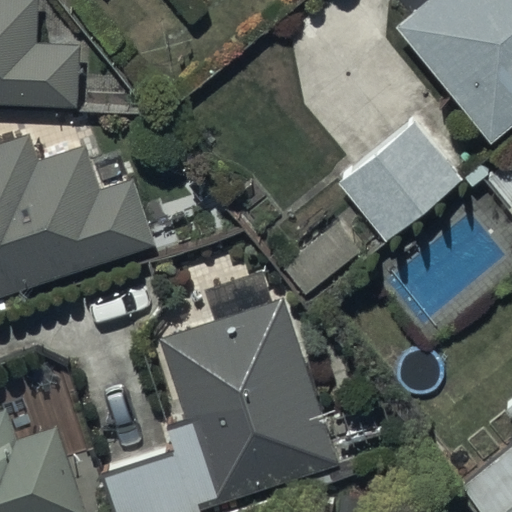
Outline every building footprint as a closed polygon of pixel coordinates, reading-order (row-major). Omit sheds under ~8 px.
[(0,0),(0,93),(77,96),(79,36),(37,34),(37,0),(0,0)] [(511,0),(402,0),(393,8),(489,125),(511,106),(511,0)] [(413,109),(335,171),(381,229),(459,166),(413,109)] [(29,122),(0,131),(0,282),(133,241),(132,236),(152,230),(133,166),(127,168),(121,151),(93,160),(84,133),(37,148),(29,122)] [(511,140),(480,165),(511,205),(511,140)] [(279,255),(304,286),(361,240),(336,209),(279,255)] [(340,447),(282,281),(158,323),(186,403),(166,410),(175,434),(104,458),(122,511),(189,511),(207,506),(208,510),(230,502),(225,486),(305,459),(310,474),(333,466),(328,451),(340,447)] [(0,511),(66,511),(80,508),(64,458),(75,455),(55,392),(1,410),(0,407),(0,511)] [(511,511),(511,437),(462,478),(488,511),(511,511)] [(452,511),(455,502),(341,482),(335,511),(452,511)]
